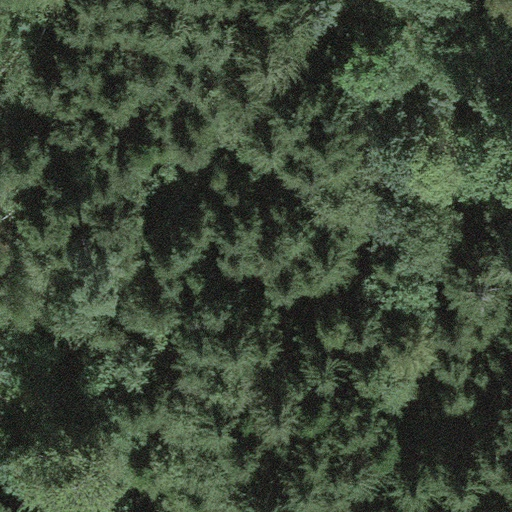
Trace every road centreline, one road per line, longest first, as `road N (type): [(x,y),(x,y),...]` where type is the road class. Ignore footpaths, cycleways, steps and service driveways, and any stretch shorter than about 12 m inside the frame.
road 1 (track): [(379,0),(511,137)]
road 2 (track): [(127,511),(0,401)]
